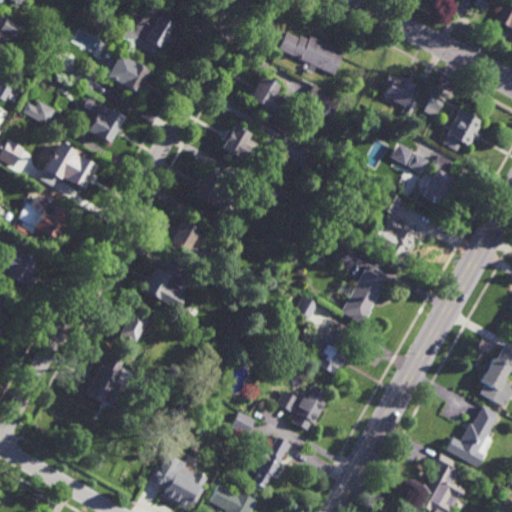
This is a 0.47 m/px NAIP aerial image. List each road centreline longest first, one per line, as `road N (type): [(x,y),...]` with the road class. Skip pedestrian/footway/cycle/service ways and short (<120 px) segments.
road 1 (residential): [(240,0),(0,438)]
road 2 (primary): [(511,193),(335,511)]
road 3 (secondary): [(343,0),(511,84)]
road 4 (residential): [(0,448),(115,511)]
